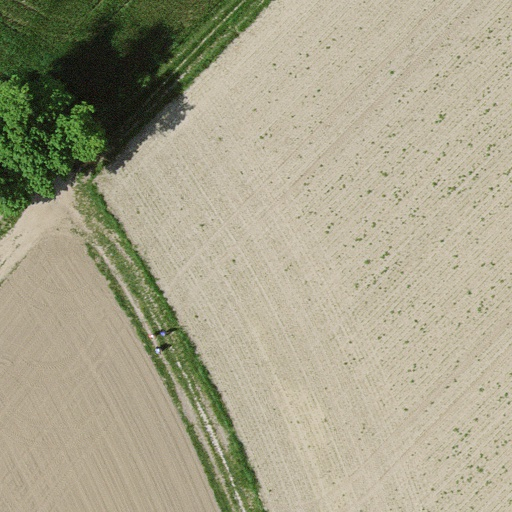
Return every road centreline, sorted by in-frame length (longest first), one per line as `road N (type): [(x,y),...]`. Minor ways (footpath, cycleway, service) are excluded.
road 1 (track): [(0,133),(70,181),(162,320),(251,511)]
road 2 (track): [(248,0),(70,181),(0,265)]
